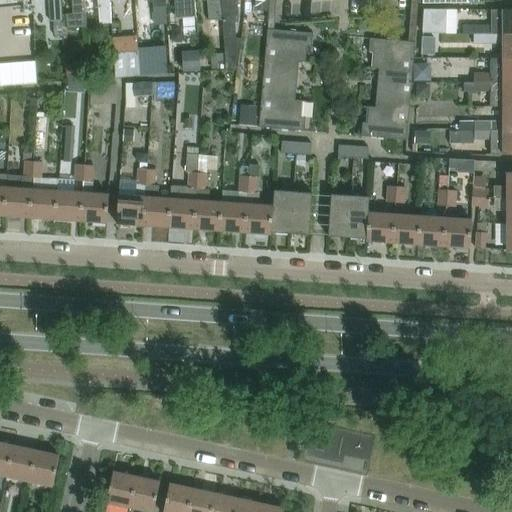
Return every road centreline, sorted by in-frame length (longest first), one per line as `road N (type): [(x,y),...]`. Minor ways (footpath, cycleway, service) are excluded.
road 1 (secondary): [(0,340),(511,380)]
road 2 (residential): [(0,254),(511,285)]
road 3 (secondary): [(511,330),(0,300)]
road 4 (residential): [(332,480),(91,429)]
road 5 (residential): [(478,511),(332,480)]
